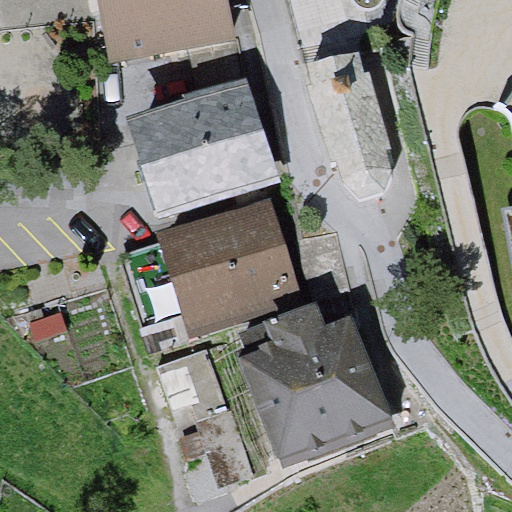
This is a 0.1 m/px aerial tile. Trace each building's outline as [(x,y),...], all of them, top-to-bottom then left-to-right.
[(224,0),(95,0),(107,61),(232,37),(224,0)] [(366,63),(310,79),(342,192),(365,215),(392,210),(400,178),(366,63)] [(243,76),(124,113),(156,215),(275,178),(243,76)] [(511,81),(495,106),(509,120),(511,135),(511,81)] [(270,195),(156,228),(187,336),(301,302),(270,195)] [(283,462),(396,424),(357,311),(245,350),(283,462)]
